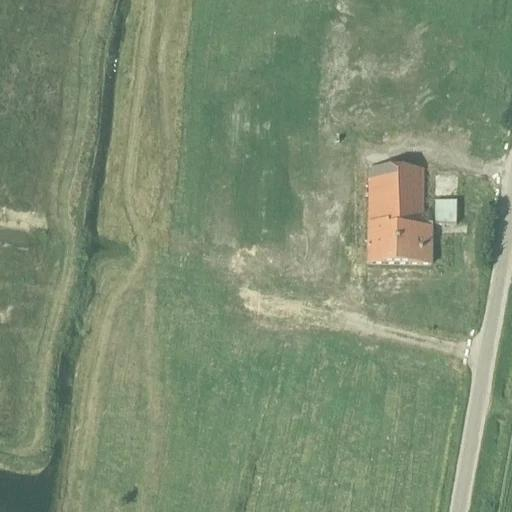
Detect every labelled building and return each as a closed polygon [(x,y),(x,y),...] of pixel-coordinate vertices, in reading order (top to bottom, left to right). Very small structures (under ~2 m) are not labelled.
[(388,36),(388,88),(402,88),(402,93),(434,93),(435,36),(425,36),(425,22),(403,22),(403,37),(388,36)] [(347,90),(347,120),(379,120),(379,90),(347,90)] [(347,120),(347,150),(379,150),(379,120),(347,120)] [(369,200),(369,216),(372,216),(372,221),(372,222),(408,222),(408,221),(408,184),(411,185),(411,171),(408,171),(408,169),(372,169),(372,200),(369,200)] [(370,221),(370,257),(388,257),(388,259),(404,259),(404,257),(412,257),(413,229),(413,223),(413,221),(411,221),(408,221),(408,222),(372,222),(372,221),(370,221)]
